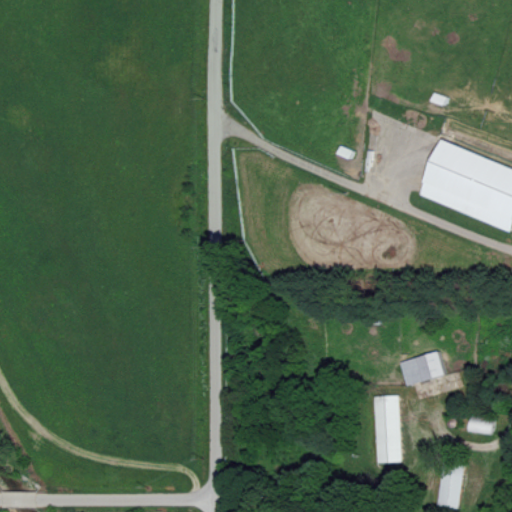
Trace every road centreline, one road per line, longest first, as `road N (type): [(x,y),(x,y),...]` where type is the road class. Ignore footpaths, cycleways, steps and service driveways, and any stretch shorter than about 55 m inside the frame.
road 1 (residential): [(214,501),(215,0)]
road 2 (residential): [(214,501),(0,498)]
